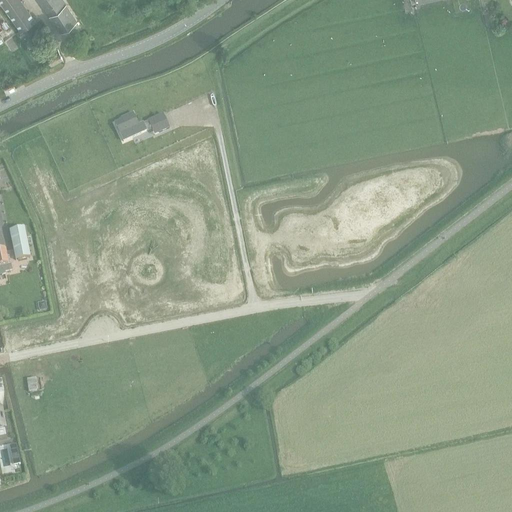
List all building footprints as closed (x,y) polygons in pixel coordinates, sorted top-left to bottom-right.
[(20,0),(0,0),(0,3),(20,31),(35,20),(20,0)] [(77,21),(62,0),(37,0),(60,32),(77,21)] [(51,66),(62,60),(57,51),(46,57),(51,66)] [(125,119),(114,124),(121,138),(123,142),(146,131),(143,124),(138,126),(133,114),(125,118),(125,119)] [(162,115),(148,122),(152,130),(157,128),(159,133),(169,129),(162,115)] [(24,229),(9,232),(15,261),(30,258),(24,229)] [(0,275),(5,275),(5,273),(12,272),(9,258),(6,258),(5,251),(0,252),(0,275)] [(0,435),(13,433),(9,412),(2,414),(2,413),(1,409),(0,409),(0,435)]
